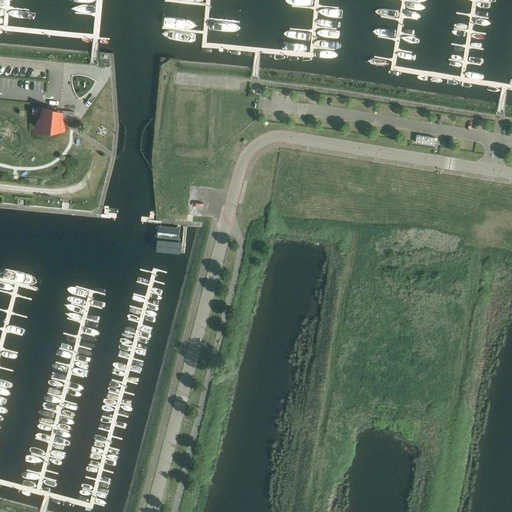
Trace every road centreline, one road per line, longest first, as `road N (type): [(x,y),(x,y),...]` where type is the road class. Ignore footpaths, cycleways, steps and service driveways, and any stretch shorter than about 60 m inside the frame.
road 1 (unclassified): [(511,174),(299,140),(255,144),(231,194),(151,511)]
road 2 (track): [(106,150),(75,188),(0,186)]
